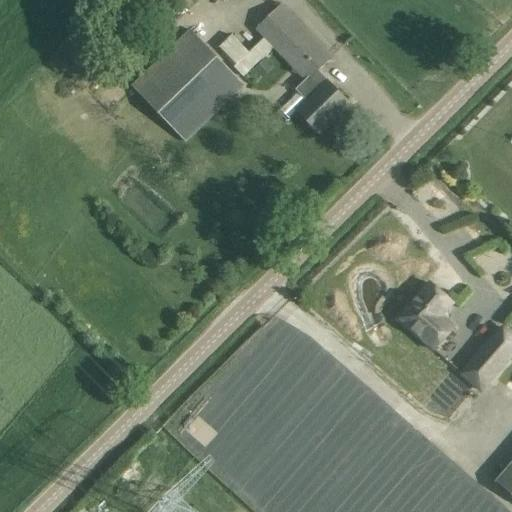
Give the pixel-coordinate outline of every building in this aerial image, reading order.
[(182,0),(138,0),(164,27),(187,5),(182,0)] [(282,2),(256,29),(308,82),(308,81),(313,87),(324,75),(319,70),(334,55),(282,2)] [(192,29),(132,89),(185,142),(245,82),(192,29)] [(235,65),(245,76),(274,48),(264,37),(250,51),(233,33),(218,45),(236,63),(235,65)] [(274,67),(265,57),(255,68),(262,77),(274,67)] [(327,82),(297,111),(320,135),(350,106),(327,82)] [(430,285),(399,320),(434,351),(454,328),(448,323),(449,322),(448,311),(447,310),(453,304),(430,285)] [(481,349),(459,375),(482,395),(511,360),(511,332),(504,326),(483,350),(481,349)] [(511,464),(497,482),(511,495),(511,464)]
